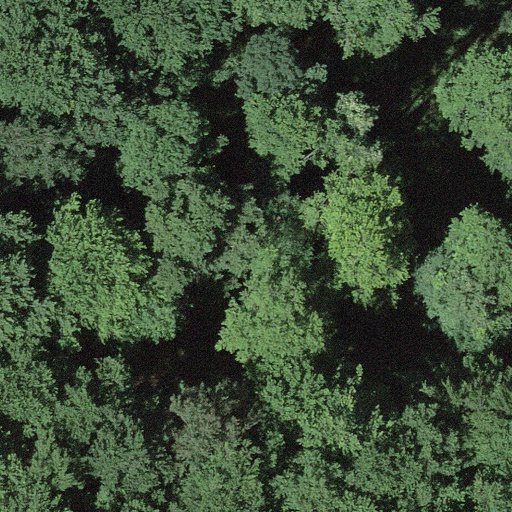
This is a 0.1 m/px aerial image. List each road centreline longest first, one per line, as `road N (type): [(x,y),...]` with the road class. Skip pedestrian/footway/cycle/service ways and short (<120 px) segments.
road 1 (track): [(0,404),(511,358)]
road 2 (track): [(511,228),(486,220),(427,159),(413,79),(433,0)]
